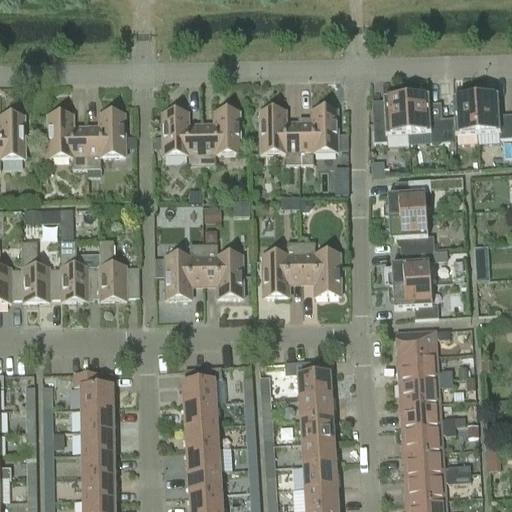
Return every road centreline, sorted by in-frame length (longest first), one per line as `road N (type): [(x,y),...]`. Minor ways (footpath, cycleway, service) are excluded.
road 1 (residential): [(362,333),(357,70)]
road 2 (residential): [(142,74),(357,70)]
road 3 (residential): [(148,338),(362,333)]
road 4 (residential): [(373,511),(362,333)]
road 5 (residential): [(156,511),(148,338)]
road 6 (residential): [(357,70),(511,67)]
road 7 (residential): [(0,341),(148,338)]
road 8 (residential): [(0,78),(142,74)]
